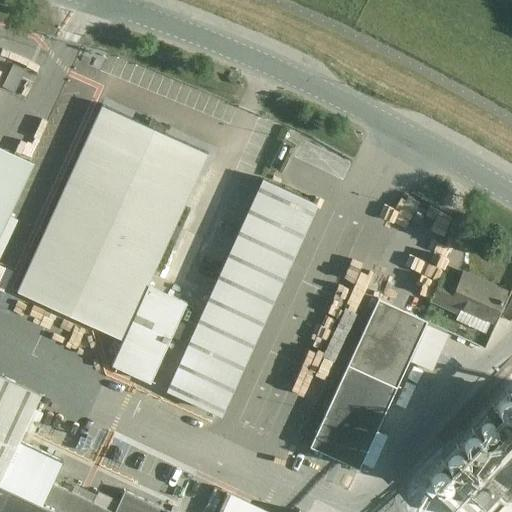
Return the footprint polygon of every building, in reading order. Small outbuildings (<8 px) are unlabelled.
[(25,69),(13,63),(2,85),(14,90),(25,69)] [(206,152),(102,104),(17,290),(122,339),(111,364),(149,382),(186,301),(146,283),(206,152)] [(311,204),(251,178),(163,381),(223,408),(311,204)] [(462,280),(443,273),(431,299),(456,312),(458,305),(461,306),(455,319),(484,333),(490,320),(492,320),(506,290),(465,273),(462,280)] [(426,318),(377,295),(308,443),(357,466),(426,318)] [(0,511),(174,511),(124,488),(114,510),(51,480),(61,459),(18,439),(34,406),(0,389),(0,511)] [(471,511),(511,468),(511,418),(440,495),(457,511),(471,511)] [(490,511),(505,496),(498,489),(479,508),(482,511),(490,511)] [(511,511),(511,501),(510,500),(498,511),(511,511)]
